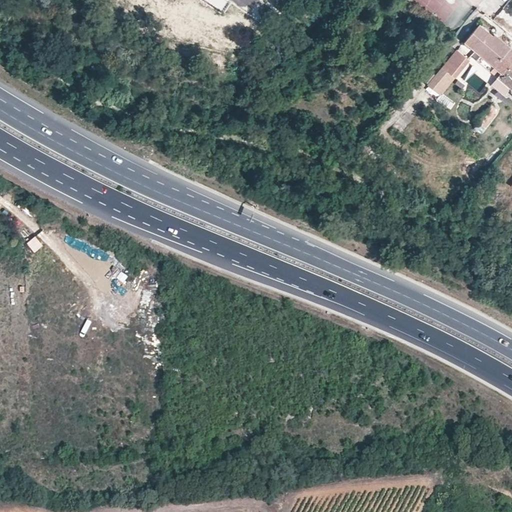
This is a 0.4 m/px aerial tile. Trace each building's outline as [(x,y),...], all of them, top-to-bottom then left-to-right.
[(479,25),(465,42),(481,55),(501,72),(496,77),(510,89),(509,90),(509,91),(510,92),(510,93),(511,94),(511,49),(494,35),(492,37),(479,25)] [(467,60),(457,51),(448,62),(458,70),(463,65),(467,60)] [(501,72),(481,55),(477,61),(496,77),(501,72)] [(458,70),(448,62),(442,69),(452,78),(458,70)] [(458,70),(452,78),(455,80),(466,67),(463,65),(458,70)] [(490,104),(480,117),(488,124),(495,115),(494,114),(495,112),(494,110),(494,108),(493,106),(490,104)] [(33,251),(42,244),(34,235),(25,241),(33,251)]
